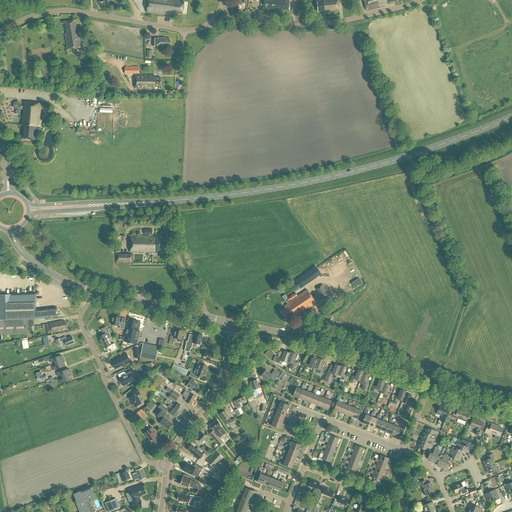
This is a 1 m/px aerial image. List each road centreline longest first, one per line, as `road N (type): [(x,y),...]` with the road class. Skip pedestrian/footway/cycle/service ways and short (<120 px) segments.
road 1 (primary): [(129,204),(329,177),(511,116)]
road 2 (tertiary): [(233,322),(349,343),(432,379)]
road 3 (residential): [(165,466),(143,458),(80,323),(92,290)]
road 4 (unclassified): [(232,20),(316,25),(421,0)]
road 5 (unclassified): [(0,31),(61,10),(184,31)]
road 6 (tertiary): [(165,466),(224,377),(233,322)]
road 7 (tertiary): [(233,322),(92,290)]
